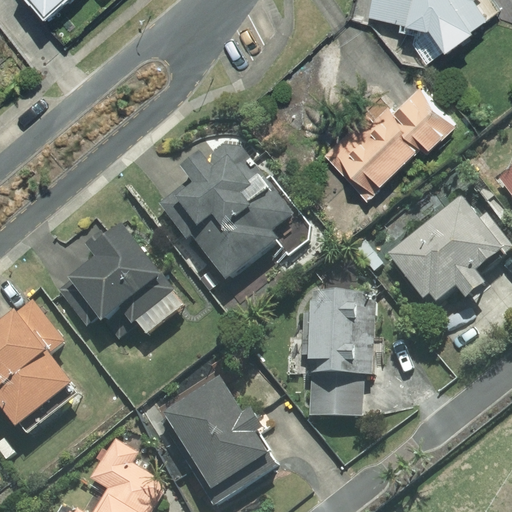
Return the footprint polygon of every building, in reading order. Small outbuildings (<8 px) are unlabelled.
[(36,0),(51,15),(66,0),(36,0)] [(373,0),(369,19),(404,66),(424,69),(443,55),(445,57),(474,37),(472,34),(502,12),(492,0),(373,0)] [(380,103),(325,156),(368,200),(422,148),(429,153),(454,129),(420,94),(395,118),(380,103)] [(201,160),(182,175),(188,186),(160,207),(187,247),(192,243),(225,289),(279,248),(273,239),(295,222),(250,161),(249,157),(241,152),(225,149),(213,157),(209,163),(212,168),(208,170),(201,160)] [(511,171),(498,182),(511,199),(511,171)] [(462,203),(388,261),(423,309),(426,306),(433,316),(443,309),(442,307),(457,296),(466,309),(486,293),(477,280),(504,259),(462,203)] [(168,287),(122,225),(85,253),(96,267),(69,287),(104,334),(168,287)] [(376,298),(313,295),(309,379),(312,379),(310,421),(364,423),(366,382),(374,381),(376,298)] [(0,417),(16,438),(23,434),(27,443),(78,403),(49,361),(67,349),(33,305),(2,329),(0,325),(0,417)] [(222,386),(162,421),(213,509),(275,473),(255,439),(261,435),(251,418),(243,423),(222,386)] [(139,455),(115,440),(89,482),(107,492),(95,511),(78,511),(77,511),(154,511),(164,497),(160,482),(133,466),(139,455)]
